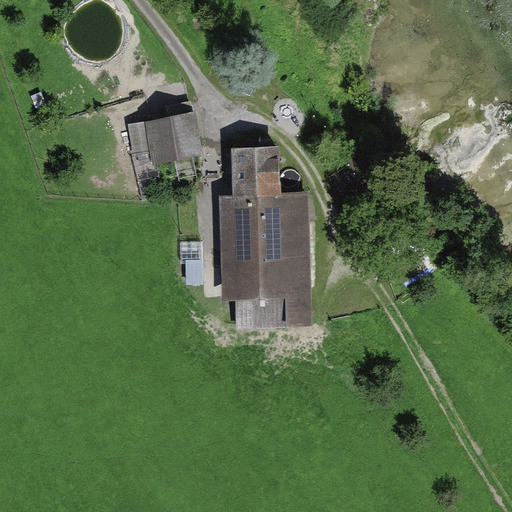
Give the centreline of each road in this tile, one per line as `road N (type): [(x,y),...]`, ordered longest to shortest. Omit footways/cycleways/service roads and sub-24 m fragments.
road 1 (track): [(222,120),(274,132),(307,160),(345,247),(403,325),(508,511)]
road 2 (track): [(212,276),(212,179),(222,120),(140,0)]
